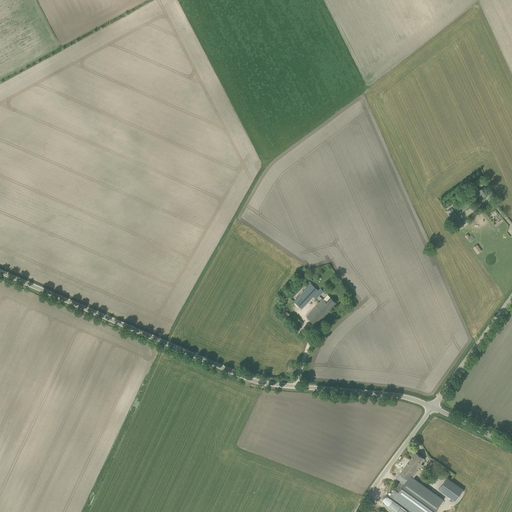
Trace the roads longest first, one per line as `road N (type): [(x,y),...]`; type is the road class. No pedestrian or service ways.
road 1 (unclassified): [(433,408),(236,377),(0,274)]
road 2 (unclassified): [(433,408),(511,298)]
road 3 (unclassified): [(356,511),(433,408)]
